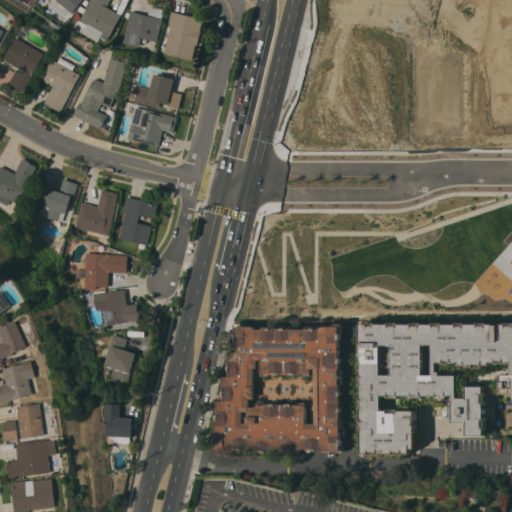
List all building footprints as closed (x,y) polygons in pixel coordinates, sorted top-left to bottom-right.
[(57,0),(82,0),(72,13),(57,0)] [(75,29),(91,0),(110,0),(107,6),(122,15),(110,36),(109,35),(106,41),(100,38),(98,41),(75,29)] [(142,37),(140,46),(124,42),(131,11),(149,15),(151,5),(165,9),(163,18),(158,41),(142,37)] [(165,53),(165,51),(159,50),(166,24),(168,25),(172,11),(204,18),(201,30),(202,30),(198,44),(197,44),(193,60),(165,53)] [(16,36),(46,53),(25,91),(10,83),(19,67),(4,59),(16,36)] [(58,62),(61,56),(76,64),(74,70),(82,74),(62,112),(45,103),(54,86),(42,79),(53,59),(58,62)] [(74,115),(80,102),(82,102),(86,93),(87,93),(93,81),(96,78),(104,82),(111,58),(127,62),(121,86),(120,91),(119,91),(111,107),(102,103),(99,110),(108,115),(102,128),(74,115)] [(178,114),(158,109),(159,107),(135,101),(139,86),(151,89),(155,73),(175,78),(172,91),(183,93),(178,114)] [(174,132),(164,129),(160,145),(128,138),(136,107),(147,110),(147,108),(178,116),(174,132)] [(18,203),(11,199),(7,205),(0,200),(0,166),(1,165),(16,174),(17,172),(16,171),(23,158),(38,166),(18,203)] [(60,210),(57,220),(41,215),(44,205),(42,205),(48,187),(60,191),(65,178),(79,183),(74,198),(72,197),(67,213),(60,210)] [(109,235),(100,233),(99,234),(87,231),(88,230),(76,227),(82,202),(99,206),(103,188),(119,192),(109,235)] [(148,245),(120,238),(127,211),(124,210),(127,196),(159,204),(156,218),(141,215),(139,222),(153,225),(148,245)] [(87,252),(128,254),(127,273),(110,272),(109,287),(85,285),(87,252)] [(105,308),(96,309),(94,292),(104,291),(104,292),(125,289),(127,305),(137,303),(138,313),(139,313),(140,320),(125,322),(125,321),(107,323),(105,308)] [(15,305),(0,315),(0,294),(5,291),(15,305)] [(30,346),(14,353),(15,353),(4,358),(5,360),(0,362),(0,343),(6,341),(0,328),(18,320),(30,346)] [(213,444),(215,444),(215,425),(219,425),(219,409),(217,409),(216,408),(216,401),(225,401),(225,384),(222,383),(222,376),(231,376),(231,360),(228,358),(228,351),(237,351),(237,332),(235,332),(235,323),(243,323),(243,325),(247,325),(247,326),(257,326),(257,329),(264,329),(264,326),(272,326),(272,327),(273,327),(274,329),(283,329),(285,326),(293,326),(293,328),(308,328),(308,326),(316,326),(316,327),(317,327),(318,328),(322,328),(322,326),(333,326),(333,325),(336,325),(336,324),(344,324),(344,336),(343,336),(343,338),(341,339),(341,368),(344,368),(344,384),(341,384),(342,418),(343,418),(343,425),(342,425),(342,439),(344,440),(344,451),(323,451),(323,449),(301,449),(301,450),(256,450),(256,448),(228,448),(228,451),(213,452),(213,444)] [(369,455),(369,453),(363,453),(362,324),(511,324),(511,393),(504,394),(504,393),(504,387),(504,374),(511,374),(511,362),(492,362),(492,365),(461,365),(461,362),(439,362),(439,371),(442,371),(442,375),(459,375),(460,398),(469,398),(469,386),(486,386),(486,387),(486,393),(486,435),(469,435),(469,422),(456,422),(456,414),(448,414),(448,404),(456,404),(456,394),(383,395),(383,410),(417,410),(417,417),(419,417),(419,428),(417,428),(417,448),(411,448),(412,453),(405,453),(405,455),(394,455),(394,453),(380,453),(380,455),(369,455)] [(128,381),(111,376),(113,370),(103,367),(114,333),(128,338),(125,349),(137,353),(128,381)] [(38,377),(31,379),(35,394),(15,399),(15,400),(1,403),(0,399),(0,386),(8,384),(4,368),(26,363),(26,362),(34,360),(38,377)] [(18,406),(43,403),(47,435),(23,438),(18,406)] [(106,435),(107,418),(105,418),(105,403),(121,403),(120,417),(133,418),(132,436),(106,435)] [(17,420),(20,439),(18,439),(19,441),(8,443),(7,440),(6,441),(5,434),(3,421),(17,420)] [(10,477),(8,461),(19,460),(17,443),(49,439),(49,441),(57,440),(59,453),(50,454),(52,472),(10,477)] [(30,510),(30,511),(15,511),(12,481),(27,480),(27,481),(54,478),(57,506),(30,510)]
